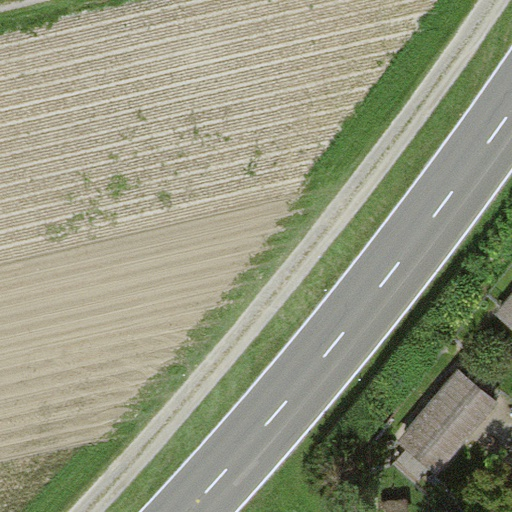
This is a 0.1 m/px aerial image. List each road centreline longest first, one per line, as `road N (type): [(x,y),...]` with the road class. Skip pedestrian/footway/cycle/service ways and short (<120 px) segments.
road 1 (track): [(482,0),(86,511)]
road 2 (secondary): [(189,511),(276,416),(511,111)]
